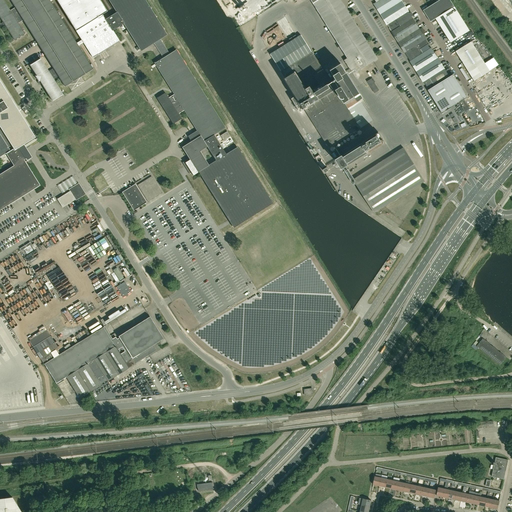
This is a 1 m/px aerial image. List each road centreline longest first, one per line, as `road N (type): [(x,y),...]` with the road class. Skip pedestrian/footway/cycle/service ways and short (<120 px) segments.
road 1 (primary): [(474,190),(352,371),(224,511)]
road 2 (primary): [(243,511),(359,384),(483,200)]
road 3 (track): [(232,482),(218,466),(200,464),(0,489)]
road 4 (unclassified): [(0,418),(229,394)]
road 5 (track): [(456,294),(406,356),(406,379),(420,385),(511,373)]
road 6 (unclassified): [(229,394),(224,371),(173,325),(122,243)]
road 7 (unclassified): [(98,205),(0,49)]
road 8 (unclassified): [(449,157),(357,0)]
road 9 (unclassified): [(511,344),(456,298),(502,215)]
road 10 (unclassified): [(494,130),(412,0)]
road 11 (unclassified): [(290,430),(196,511)]
